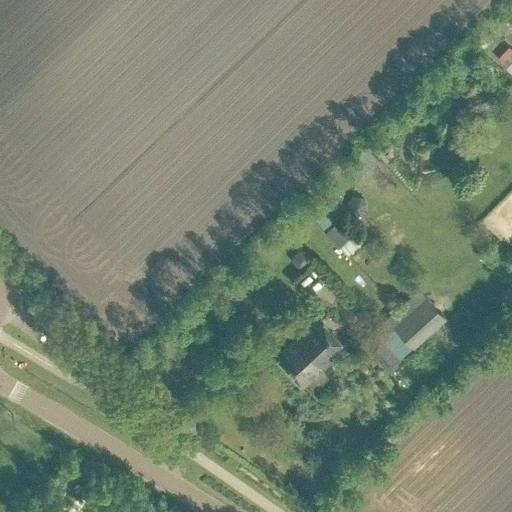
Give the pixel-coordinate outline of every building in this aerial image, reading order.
[(511,47),(507,43),(495,56),(511,71),(511,47)] [(364,143),(342,164),(354,177),(377,155),(364,143)] [(314,213),(325,227),(324,228),(338,243),(339,242),(347,251),(365,234),(357,225),(351,230),(339,216),(337,217),(325,203),(314,213)] [(480,248),(475,252),(481,258),(485,254),(480,248)] [(426,295),(395,323),(413,344),(445,316),(426,295)] [(301,386),(344,347),(317,317),(274,356),(301,386)] [(388,368),(399,357),(380,338),(369,349),(388,368)]
